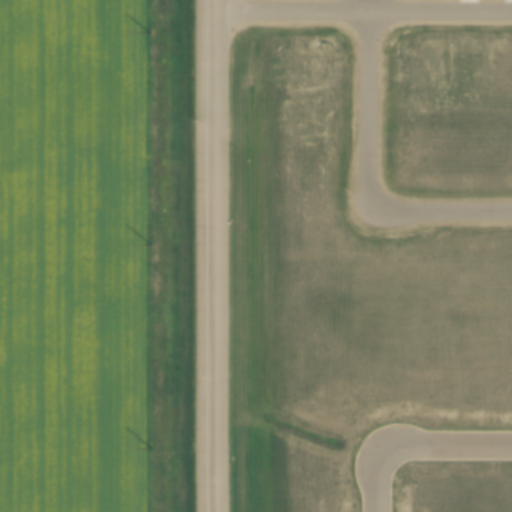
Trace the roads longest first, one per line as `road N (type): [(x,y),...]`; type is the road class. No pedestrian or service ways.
road 1 (tertiary): [(212,511),(210,0)]
road 2 (residential): [(362,0),(362,183),(373,206),(511,212)]
road 3 (residential): [(211,13),(511,14)]
road 4 (residential): [(511,444),(379,451),(369,473),(369,511)]
